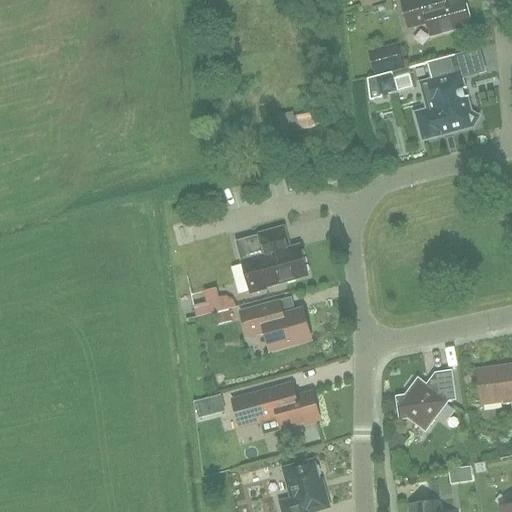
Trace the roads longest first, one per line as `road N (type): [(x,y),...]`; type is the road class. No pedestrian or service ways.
road 1 (residential): [(193,229),(312,197),(361,204)]
road 2 (residential): [(366,511),(361,347)]
road 3 (residential): [(361,204),(386,184),(511,150)]
road 4 (residential): [(361,347),(511,315)]
road 5 (residential): [(361,347),(351,228),(361,204)]
